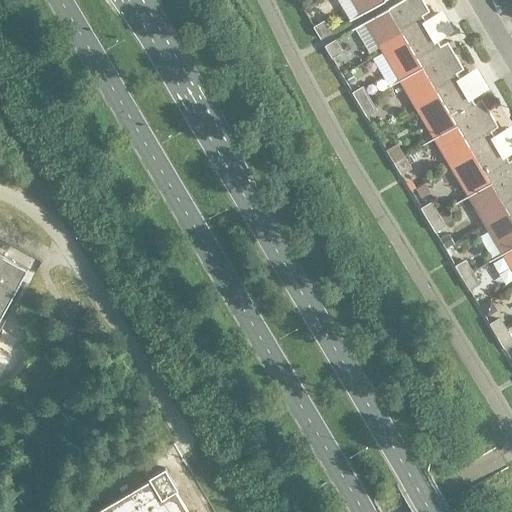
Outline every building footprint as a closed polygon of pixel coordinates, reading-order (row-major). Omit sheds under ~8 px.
[(351,0),(361,15),(385,0),(351,0)] [(400,0),(365,21),(379,45),(401,33),(407,44),(431,30),(422,15),(429,10),(422,0),(400,0)] [(323,22),(314,27),(320,38),(329,33),(323,22)] [(440,45),(431,30),(407,44),(401,33),(379,45),(399,80),(452,49),(447,41),(440,45)] [(340,51),(333,40),(324,45),(331,56),(340,51)] [(463,68),(452,49),(399,80),(413,103),(435,90),(442,102),(465,88),(456,72),(463,68)] [(362,87),(353,93),(359,104),(368,98),(362,87)] [(474,103),(465,88),(442,102),(435,90),(413,103),(434,138),(486,107),(481,99),(474,103)] [(375,109),(368,98),(359,104),(365,114),(375,109)] [(497,126),(486,107),(434,138),(447,161),(469,148),(476,159),(499,146),(490,130),(497,126)] [(396,145),(387,150),(393,161),(403,156),(396,145)] [(511,158),(508,161),(499,146),(476,159),(469,148),(447,161),(468,196),(511,169),(511,158)] [(409,167),(403,156),(393,161),(400,172),(409,167)] [(511,169),(468,196),(482,219),(503,206),(510,217),(511,216),(511,169)] [(425,183),(416,188),(421,197),(430,191),(425,183)] [(430,203),(421,208),(428,219),(437,214),(430,203)] [(511,216),(510,217),(503,206),(482,219),(502,253),(511,247),(511,216)] [(443,225),(437,214),(428,219),(434,230),(443,225)] [(511,247),(502,253),(511,270),(511,247)] [(0,316),(27,268),(0,252),(0,316)] [(465,261),(455,266),(462,277),(471,271),(465,261)] [(478,282),(471,271),(462,277),(468,288),(478,282)] [(499,318),(489,324),(496,335),(505,329),(499,318)] [(511,340),(505,329),(496,335),(502,346),(511,340)] [(178,489),(165,467),(148,477),(149,479),(99,509),(100,511),(188,511),(175,490),(178,489)]
